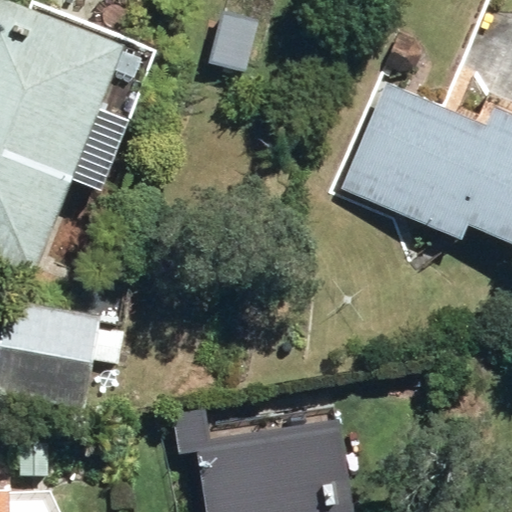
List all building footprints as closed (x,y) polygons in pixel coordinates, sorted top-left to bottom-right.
[(0,0),(0,259),(36,273),(72,180),(102,193),(130,119),(101,107),(124,45),(7,0),(0,0)] [(214,54),(249,63),(254,64),(263,30),(223,20),(214,54)] [(468,224),(511,243),(511,113),(488,103),(481,122),(386,82),(339,188),(461,240),(468,224)] [(6,391),(100,402),(112,310),(18,299),(6,391)] [(0,511),(16,511),(16,490),(0,490),(0,511)]
